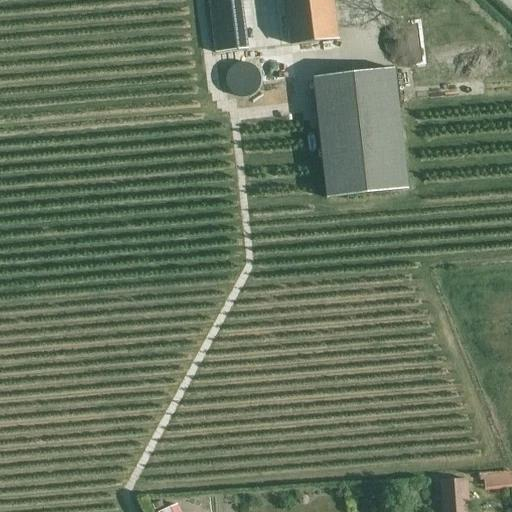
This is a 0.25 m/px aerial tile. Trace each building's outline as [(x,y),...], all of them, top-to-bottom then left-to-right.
[(209,0),(216,54),(248,50),(241,0),(209,0)] [(280,0),(245,0),(252,49),(285,45),(280,0)] [(284,0),(290,45),(338,39),(332,0),(284,0)] [(394,70),(313,79),(327,200),(408,190),(394,70)] [(511,485),(511,472),(477,474),(478,482),(482,482),(484,490),(511,487),(511,485)] [(468,511),(467,481),(440,482),(442,511),(468,511)]
